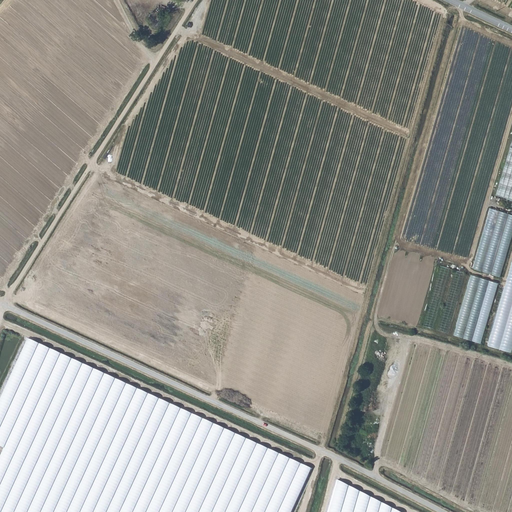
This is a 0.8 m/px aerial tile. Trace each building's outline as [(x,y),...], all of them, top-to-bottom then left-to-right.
[(496,196),(511,200),(511,140),(510,147),(496,196)] [(511,238),(511,215),(490,208),(473,269),(500,277),(511,238)] [(465,273),(395,253),(378,313),(448,334),(465,273)] [(499,285),(471,277),(453,335),(482,345),(499,285)] [(292,511),(313,468),(27,338),(0,397),(0,446),(144,511),(292,511)] [(401,511),(336,479),(326,511),(401,511)]
